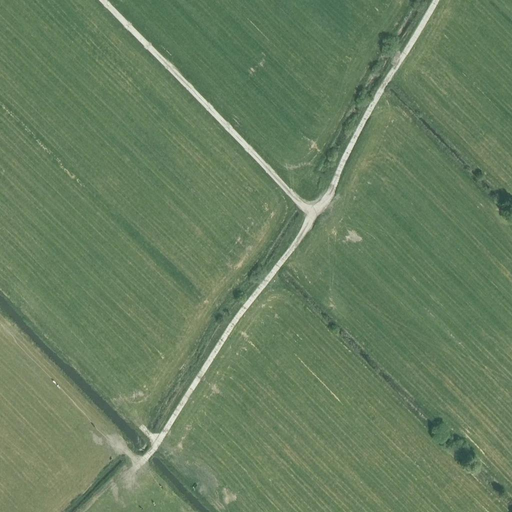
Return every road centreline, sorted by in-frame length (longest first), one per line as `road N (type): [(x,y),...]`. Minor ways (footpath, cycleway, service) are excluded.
road 1 (track): [(130,471),(315,215),(436,0)]
road 2 (track): [(315,215),(102,0)]
